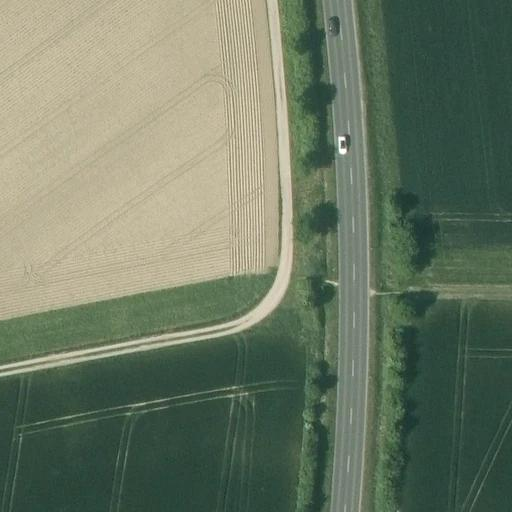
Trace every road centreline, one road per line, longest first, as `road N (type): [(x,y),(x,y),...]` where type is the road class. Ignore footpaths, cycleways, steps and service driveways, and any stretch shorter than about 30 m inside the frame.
road 1 (track): [(0,373),(248,324),(280,293),(287,114),(274,0)]
road 2 (primary): [(344,511),(354,366),(336,0)]
